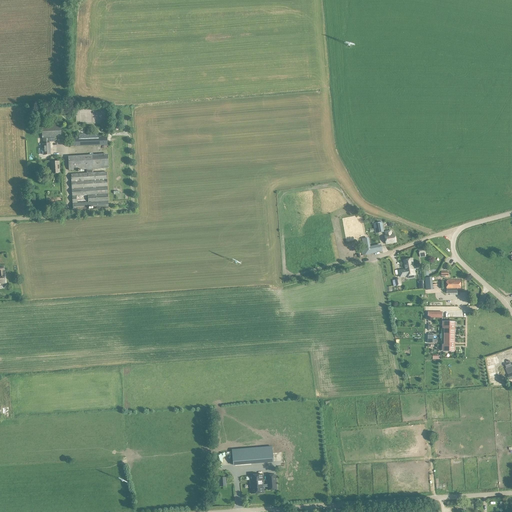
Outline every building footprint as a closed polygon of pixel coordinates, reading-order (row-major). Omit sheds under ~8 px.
[(114,113),(114,123),(119,123),(118,117),(125,117),(124,112),(114,113)] [(61,138),(61,125),(42,126),(43,140),(43,144),(44,155),(51,154),(50,143),(49,143),(49,138),(61,138)] [(78,138),(72,138),(72,146),(107,145),(107,136),(98,137),(98,133),(78,134),(78,138)] [(109,168),(108,154),(68,157),(69,170),(109,168)] [(59,173),(59,166),(58,166),(58,162),(59,162),(51,162),(52,174),(59,173)] [(107,172),(71,174),(73,211),(109,209),(107,172)] [(382,221),(373,223),(375,233),(384,232),(382,221)] [(386,236),(385,236),(386,244),(396,242),(394,234),(392,235),(391,231),(385,232),(386,236)] [(368,239),(361,240),(362,247),(364,247),(365,252),(370,251),(368,239)] [(333,250),(321,253),(322,256),(324,255),(325,259),(342,255),(341,249),(336,250),(334,250),(333,250)] [(412,259),(404,261),(406,269),(409,268),(410,272),(414,271),(412,259)] [(406,269),(406,270),(400,271),(401,277),(407,276),(415,275),(414,271),(410,272),(409,268),(406,269)] [(433,289),(432,277),(425,278),(426,290),(433,289)] [(461,280),(447,280),(447,290),(461,290),(461,280)] [(462,300),(451,300),(451,311),(462,310),(462,300)] [(272,447),(257,448),(232,450),(233,465),(273,462),(272,447)] [(263,487),(267,487),(268,490),(277,489),(275,474),(266,475),(267,485),(263,485),(262,474),(249,475),(251,494),(264,493),(263,487)]
